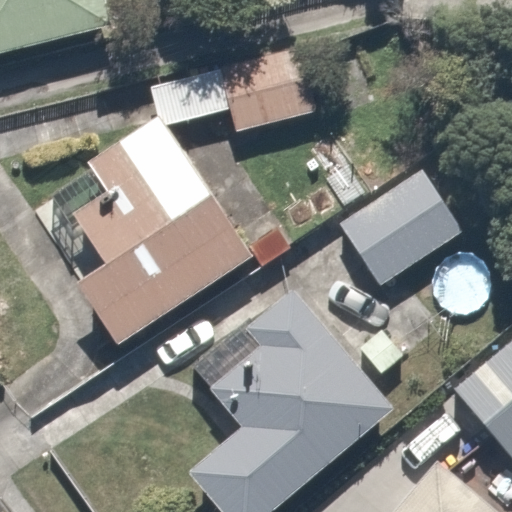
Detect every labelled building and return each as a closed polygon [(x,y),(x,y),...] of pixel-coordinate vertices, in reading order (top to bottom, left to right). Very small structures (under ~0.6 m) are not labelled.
[(109,0),(0,0),(0,59),(117,29),(109,0)] [(290,46),(221,58),(224,76),(161,87),(168,126),(230,115),(233,132),(303,120),(290,46)] [(152,111),(42,194),(100,271),(66,296),(117,365),(261,257),(152,111)] [(464,235),(419,163),(333,217),(378,289),(464,235)] [(295,290),(190,382),(238,437),(188,480),(215,511),(284,511),(400,411),(295,290)] [(511,336),(444,399),(511,473),(511,336)] [(503,511),(440,454),(386,511),(503,511)]
